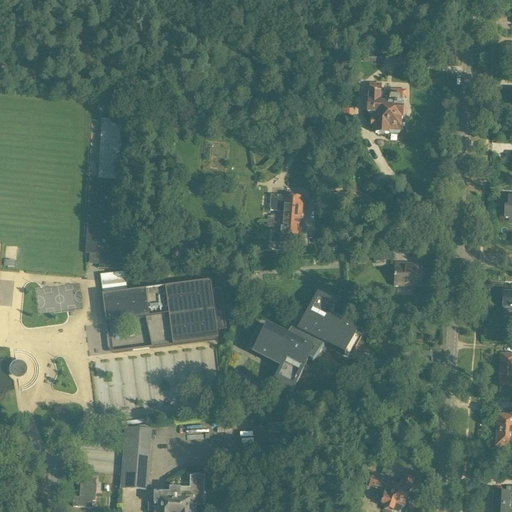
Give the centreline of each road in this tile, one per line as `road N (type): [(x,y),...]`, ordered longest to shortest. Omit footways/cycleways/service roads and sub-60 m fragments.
road 1 (residential): [(456,257),(472,0)]
road 2 (residential): [(444,511),(456,257)]
